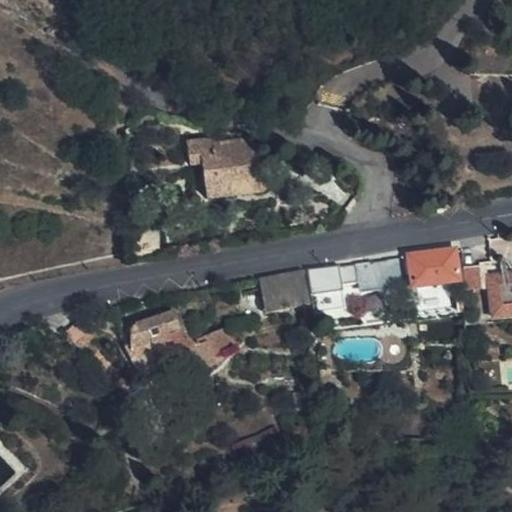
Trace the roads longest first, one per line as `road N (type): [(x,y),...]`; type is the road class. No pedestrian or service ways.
road 1 (residential): [(368,236),(381,185),(360,153),(285,127),(71,0)]
road 2 (tertiary): [(0,309),(368,236)]
road 3 (tertiary): [(368,236),(511,212)]
